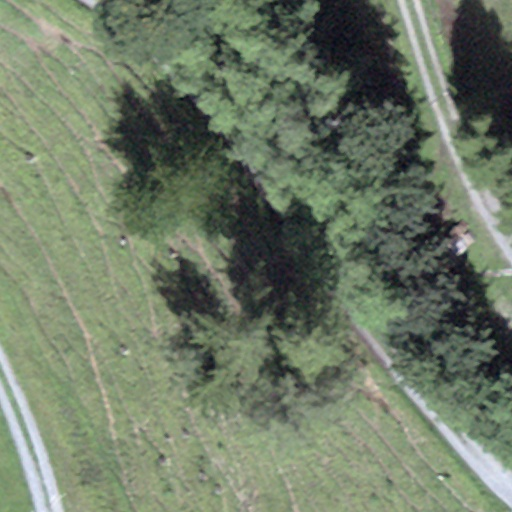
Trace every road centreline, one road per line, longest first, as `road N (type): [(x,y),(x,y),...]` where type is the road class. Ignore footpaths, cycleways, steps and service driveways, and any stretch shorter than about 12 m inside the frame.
road 1 (track): [(124,0),(204,68),(422,397),(511,487)]
road 2 (track): [(511,230),(423,0)]
road 3 (track): [(62,511),(34,425),(0,381)]
